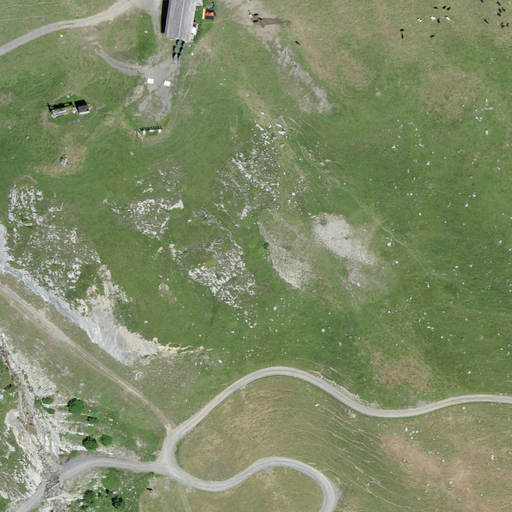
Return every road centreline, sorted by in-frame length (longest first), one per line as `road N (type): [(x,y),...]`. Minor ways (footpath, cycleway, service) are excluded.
road 1 (track): [(511,401),(470,398),(380,413),(284,369),(237,384),(172,438)]
road 2 (track): [(324,511),(330,502),(322,480),(287,462),(216,487),(167,467)]
road 3 (track): [(172,438),(167,467),(93,460),(62,472),(22,511)]
road 4 (track): [(128,387),(0,287)]
